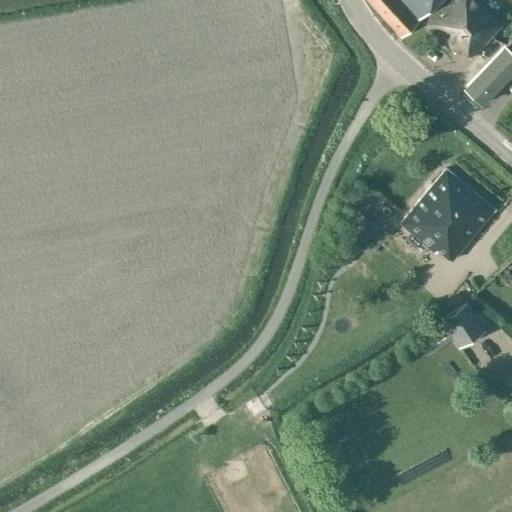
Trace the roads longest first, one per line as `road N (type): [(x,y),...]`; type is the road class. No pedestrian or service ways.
road 1 (unclassified): [(17,511),(199,397),(263,341),(325,179),(398,60)]
road 2 (unclassified): [(511,156),(398,60)]
